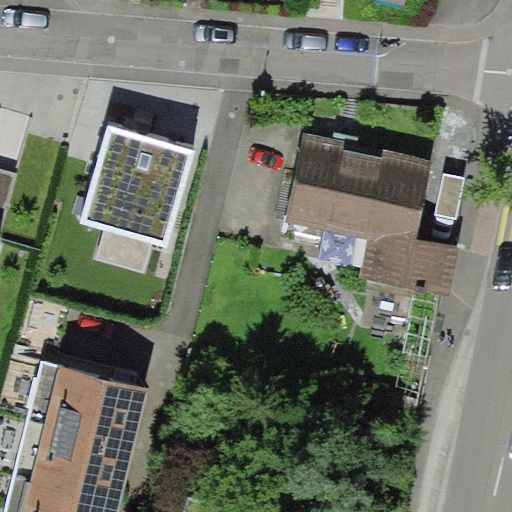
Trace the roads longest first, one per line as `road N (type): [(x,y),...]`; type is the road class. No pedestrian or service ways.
road 1 (residential): [(0,34),(511,80)]
road 2 (secondary): [(479,511),(511,346)]
